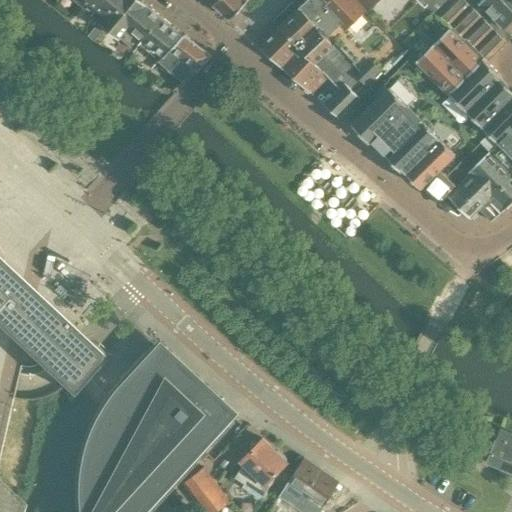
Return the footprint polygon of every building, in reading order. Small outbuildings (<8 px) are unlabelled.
[(88,0),(83,6),(73,17),(79,21),(88,10),(101,20),(118,0),(88,0)] [(141,0),(118,0),(101,20),(87,36),(94,42),(105,28),(120,39),(134,50),(139,44),(162,17),(141,0)] [(207,0),(213,4),(230,19),(247,0),(246,0),(207,0)] [(307,0),(298,9),(332,44),(335,42),(354,62),(352,64),(357,70),(372,85),(385,72),(408,49),(408,48),(402,42),(358,0),(307,0)] [(358,0),(402,42),(436,10),(429,3),(426,0),(358,0)] [(464,0),(450,0),(439,12),(487,61),(488,61),(491,57),(507,42),(464,0)] [(511,0),(475,0),(505,29),(511,21),(511,0)] [(280,27),(328,78),(338,89),(357,70),(352,64),(354,62),(335,42),(332,44),(298,9),(280,27)] [(436,10),(402,42),(408,48),(408,49),(417,58),(389,86),(384,81),(382,82),(387,88),(350,124),(352,126),(369,143),(372,140),(403,173),(404,172),(420,188),(422,186),(438,201),(438,202),(440,203),(490,151),(511,173),(511,89),(500,77),(501,76),(487,61),(439,12),(436,10)] [(183,35),(162,17),(139,44),(161,63),(184,34),(183,35)] [(328,78),(280,27),(259,48),(311,93),(328,78)] [(210,54),(184,34),(161,63),(185,82),(210,54)] [(357,70),(338,89),(339,89),(323,104),(339,118),(372,85),(357,70)] [(440,203),(439,204),(459,215),(463,211),(471,218),(480,209),(492,221),(511,200),(511,173),(490,151),(440,203)] [(0,331),(60,388),(62,386),(88,359),(96,350),(50,307),(0,260),(0,331)] [(79,480),(79,487),(79,494),(79,501),(80,507),(80,511),(148,511),(162,497),(242,411),(194,367),(178,352),(167,341),(161,337),(157,341),(142,358),(138,361),(135,365),(123,379),(118,384),(114,389),(109,394),(105,400),(102,406),(98,412),(95,417),(93,423),(90,429),(88,435),(86,441),(84,448),(82,454),(81,461),(80,467),(79,474),(79,480)] [(487,463),(511,472),(511,433),(501,429),(496,440),(487,463)] [(272,478),(287,463),(285,460),(286,459),(284,456),(281,453),(277,451),(276,452),(263,438),(240,461),(244,464),(235,478),(263,496),(274,479),(272,478)] [(304,458),(279,495),(304,511),(318,511),(323,506),(338,484),(339,482),(304,458)] [(183,483),(205,511),(215,511),(230,501),(204,467),(183,483)]
